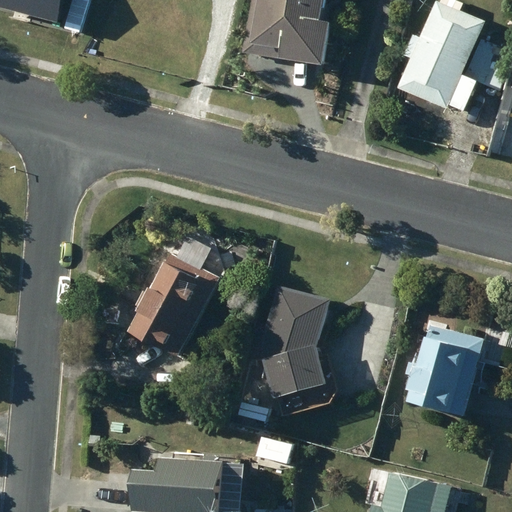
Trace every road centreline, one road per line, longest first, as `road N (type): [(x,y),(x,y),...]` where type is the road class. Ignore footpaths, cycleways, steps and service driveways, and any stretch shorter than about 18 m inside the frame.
road 1 (residential): [(61,115),(511,231)]
road 2 (residential): [(61,115),(27,511)]
